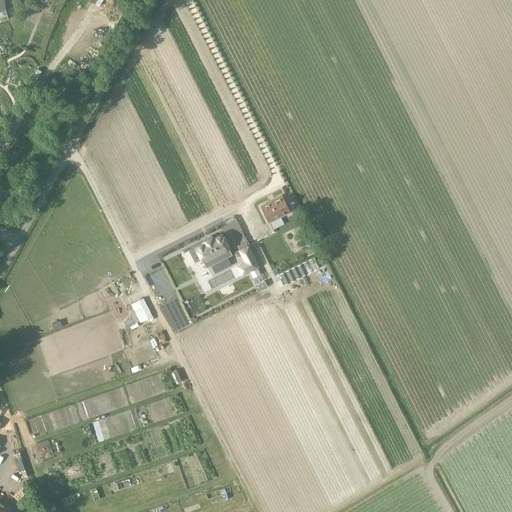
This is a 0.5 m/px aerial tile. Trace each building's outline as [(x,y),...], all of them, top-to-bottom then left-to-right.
[(4,0),(0,0),(0,21),(8,19),(5,8),(4,0)] [(281,197),(261,208),(268,221),(288,210),(281,197)] [(212,237),(203,241),(204,243),(195,248),(202,260),(203,260),(206,267),(231,254),(227,247),(228,247),(222,234),(213,239),(212,237)] [(248,246),(240,250),(250,270),(258,266),(248,246)] [(301,263),(278,275),(283,286),(307,274),(301,263)] [(143,298),(133,304),(142,322),(152,316),(143,298)] [(0,511),(9,511),(13,507),(13,506),(12,507),(7,503),(7,502),(6,502),(4,505),(0,501),(0,511)]
